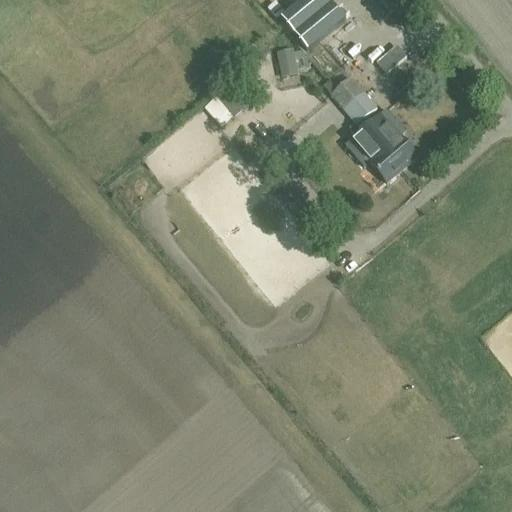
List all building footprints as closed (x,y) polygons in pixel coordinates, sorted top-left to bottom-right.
[(397,0),(381,0),(394,15),(403,8),(397,0)] [(297,77),(293,52),(276,55),(281,80),(297,77)] [(355,65),(330,84),(324,89),(355,127),(378,110),(365,95),(373,87),(355,65)] [(224,130),(257,102),(236,78),(204,106),(224,130)] [(366,129),(402,171),(418,158),(401,138),(405,134),(386,112),(366,129)] [(402,171),(366,129),(346,146),(365,168),(369,164),(386,184),(402,171)]
